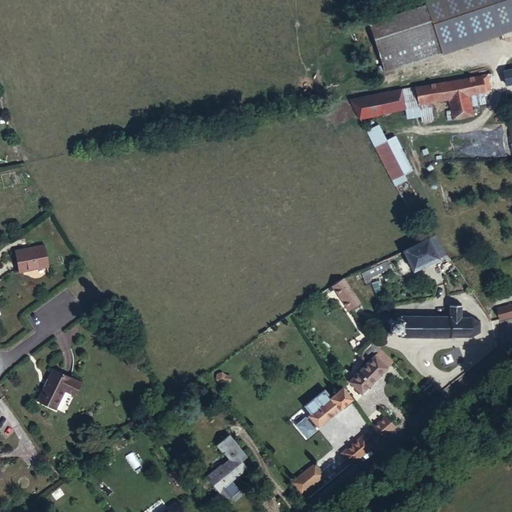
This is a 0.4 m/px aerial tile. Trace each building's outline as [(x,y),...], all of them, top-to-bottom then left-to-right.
[(450,0),(433,5),(433,7),(449,58),(507,40),(495,0),(450,0)] [(449,58),(433,7),(375,25),(391,76),(449,58)] [(511,88),(511,68),(503,70),(507,89),(511,88)] [(495,91),(491,72),(419,85),(423,104),(450,99),(472,95),(495,91)] [(419,85),(405,88),(408,106),(423,104),(419,85)] [(405,88),(377,93),(352,97),(356,115),(408,106),(405,88)] [(472,95),(450,99),(454,121),(477,116),(472,95)] [(374,148),(391,182),(405,175),(388,141),(374,148)] [(443,240),(412,254),(421,274),(453,258),(443,240)] [(49,256),(20,259),(23,282),(52,279),(49,256)] [(360,273),(365,282),(391,269),(387,260),(360,273)] [(348,282),(337,291),(355,315),(365,308),(356,295),(353,297),(348,289),(354,285),(352,281),(348,282)] [(451,320),(393,321),(393,343),(472,344),(485,338),(484,326),(474,320),(463,320),(463,309),(451,309),(451,320)] [(388,362),(376,345),(369,350),(373,355),(366,361),(369,365),(365,368),(369,372),(352,386),(363,400),(397,370),(388,362)] [(54,369),(36,402),(56,412),(65,392),(76,397),(83,383),(54,369)] [(223,384),(218,386),(216,390),(219,394),(224,392),(228,395),(231,390),(226,388),(223,384)] [(354,407),(340,390),(329,399),(327,397),(308,413),(314,420),(313,421),(314,422),(310,426),(309,424),(300,432),(311,445),(320,437),(318,435),(323,432),(324,433),(354,407)] [(375,430),(382,439),(395,428),(388,420),(375,430)] [(343,452),(352,463),(372,446),(364,435),(343,452)] [(424,445),(417,450),(423,458),(430,453),(424,445)] [(222,478),(208,489),(224,507),(231,500),(230,498),(250,481),(245,474),(251,470),(234,449),(222,459),(234,473),(225,481),(222,478)] [(316,463),(293,483),(303,494),(326,475),(316,463)] [(185,511),(177,502),(166,511),(185,511)]
